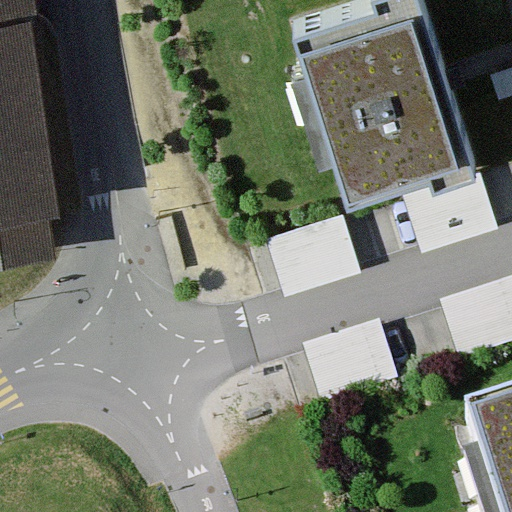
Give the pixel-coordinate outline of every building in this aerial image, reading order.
[(32,0),(0,0),(0,270),(56,262),(48,211),(55,210),(26,14),(35,12),(32,0)] [(346,198),(471,159),(421,0),(369,0),(293,24),(346,198)] [(480,170),(403,194),(421,251),(497,228),(480,170)] [(344,215),(267,239),(285,296),(361,273),(344,215)] [(511,275),(439,298),(456,355),(511,337),(511,275)] [(380,320),(303,343),(321,400),(398,377),(380,320)] [(511,511),(511,412),(472,424),(498,511),(511,511)]
